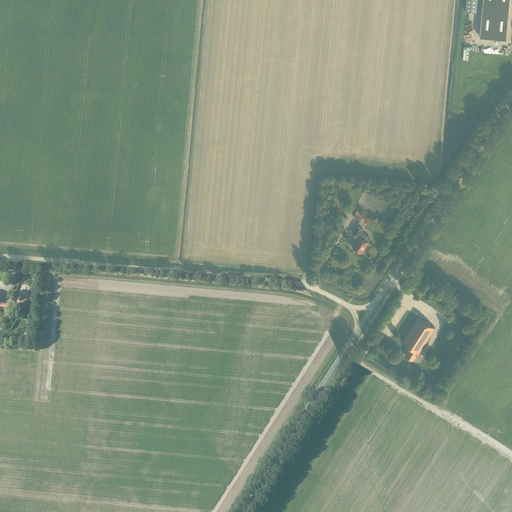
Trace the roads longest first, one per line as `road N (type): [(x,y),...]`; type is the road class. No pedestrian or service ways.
road 1 (unclassified): [(350,307),(292,283),(0,255)]
road 2 (primary): [(373,306),(511,90)]
road 3 (primary): [(242,511),(360,327)]
